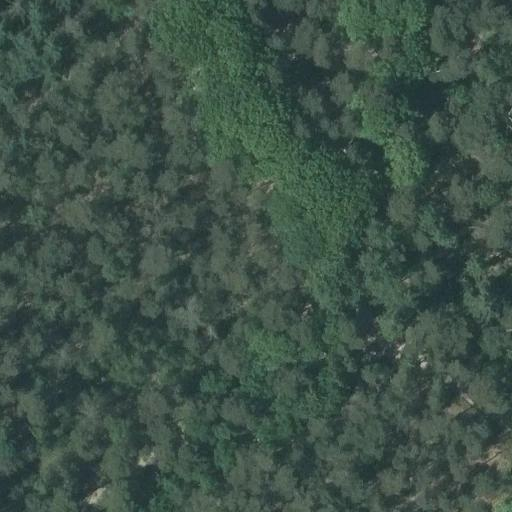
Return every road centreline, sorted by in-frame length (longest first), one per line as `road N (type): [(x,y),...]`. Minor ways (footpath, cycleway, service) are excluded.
road 1 (track): [(354,294),(55,511)]
road 2 (track): [(354,294),(381,0)]
road 3 (track): [(323,511),(360,376),(354,294)]
road 4 (track): [(354,294),(511,400)]
